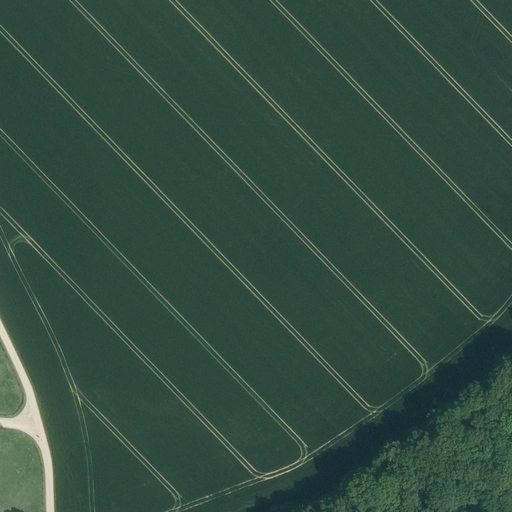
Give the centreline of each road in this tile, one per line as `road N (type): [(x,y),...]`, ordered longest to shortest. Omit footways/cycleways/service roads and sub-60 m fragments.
road 1 (track): [(303,511),(511,356)]
road 2 (track): [(0,322),(34,397),(48,453),(48,511)]
